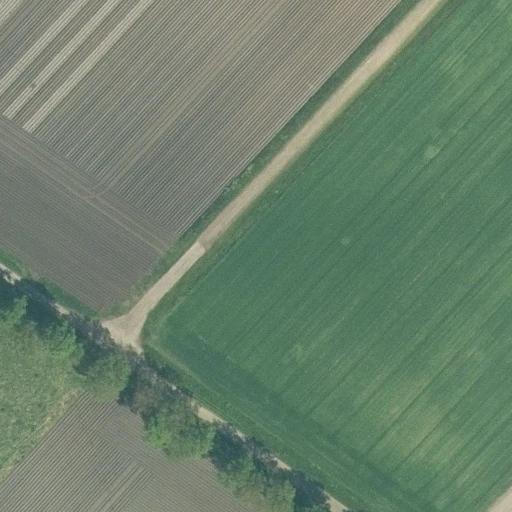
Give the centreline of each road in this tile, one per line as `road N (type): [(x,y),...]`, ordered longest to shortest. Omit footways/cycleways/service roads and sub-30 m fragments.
road 1 (track): [(106,344),(435,0)]
road 2 (unclassified): [(344,511),(0,269)]
